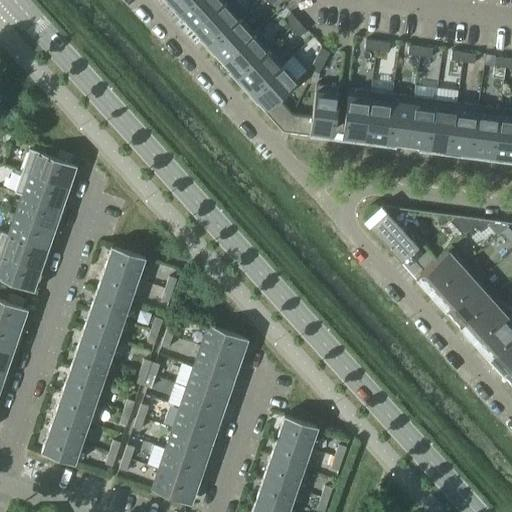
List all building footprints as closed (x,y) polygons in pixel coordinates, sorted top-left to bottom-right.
[(166,0),(178,12),(182,9),(191,0),(166,0)] [(182,21),(191,30),(224,0),(224,1),(224,0),(191,0),(182,9),(178,12),(184,19),(182,21)] [(201,38),(207,45),(211,41),(238,16),(224,1),(224,0),(191,30),(199,40),(201,38)] [(282,19),(290,28),(297,22),(289,13),(282,19)] [(211,53),(220,62),(253,33),(252,32),(238,16),(211,41),(207,45),(213,52),(211,53)] [(297,22),(290,28),(298,37),(305,30),(297,22)] [(230,70),(236,77),(240,74),(267,49),(268,49),(272,45),(257,28),(252,32),(253,33),(220,62),(228,72),(230,70)] [(363,49),(375,51),(377,41),(365,39),(363,49)] [(377,41),(375,51),(387,52),(388,42),(377,41)] [(407,55),(418,56),(420,46),(408,45),(407,55)] [(420,46),(418,56),(430,58),(432,48),(420,46)] [(320,48),(315,58),(323,63),(329,52),(320,48)] [(236,77),(250,93),(254,90),(282,65),(268,49),(267,49),(240,74),(236,77)] [(450,60),(461,62),(463,52),(451,51),(450,60)] [(463,52),(461,62),(473,64),(475,54),(463,52)] [(284,63),(298,77),(307,68),(294,54),(284,63)] [(492,66),(504,68),(506,58),(494,56),(492,66)] [(323,63),(315,58),(309,69),(318,73),(323,63)] [(255,101),(282,131),(291,113),(278,99),(297,82),(282,65),(254,90),(250,93),(256,100),(255,101)] [(291,113),(282,131),(310,135),(310,133),(332,136),(333,131),(339,87),(315,84),(311,116),(291,113)] [(341,137),(363,140),(364,135),(369,98),(370,91),(369,91),(347,88),(341,132),(341,137)] [(393,146),(406,148),(413,97),(390,94),(389,101),(390,101),(385,138),(385,143),(394,144),(393,146)] [(419,147),(428,149),(429,143),(434,100),(413,97),(406,148),(419,150),(419,147)] [(363,140),(385,143),(385,138),(390,101),(389,101),(369,98),(364,135),(363,140)] [(428,149),(449,151),(450,146),(456,102),(434,100),(429,143),(428,149)] [(449,151),(471,154),(471,149),(476,112),(477,112),(478,105),(477,105),(456,102),(450,146),(449,151)] [(492,157),(511,159),(511,109),(498,108),(497,115),(498,115),(493,152),(492,157)] [(471,154),(492,157),(493,152),(498,115),(497,115),(477,112),(476,112),(471,149),(471,154)] [(29,149),(21,171),(63,186),(64,182),(69,184),(76,165),(71,163),(73,156),(58,150),(56,158),(53,157),(29,149)] [(21,171),(14,192),(56,206),(57,203),(62,205),(67,192),(70,193),(72,185),(69,184),(64,182),(63,186),(21,171)] [(24,196),(17,216),(49,226),(50,223),(55,225),(60,213),(63,214),(65,206),(62,205),(57,203),(56,206),(14,192),(14,193),(24,196)] [(385,210),(384,211),(368,225),(367,226),(400,262),(417,247),(385,210)] [(474,225),(481,218),(453,215),(452,215),(448,219),(463,235),(474,225)] [(0,232),(42,247),(43,244),(48,245),(53,233),(56,234),(58,226),(55,225),(50,223),(49,226),(17,216),(10,235),(0,232)] [(492,220),(481,218),(474,225),(480,231),(491,221),(492,220)] [(500,232),(510,243),(511,240),(511,232),(506,226),(500,232)] [(0,232),(0,255),(35,267),(36,264),(41,266),(46,254),(49,255),(51,246),(48,245),(43,244),(42,247),(0,232)] [(419,275),(434,291),(467,262),(452,245),(419,275)] [(104,264),(103,266),(137,278),(145,257),(110,246),(108,251),(104,264)] [(35,267),(0,255),(0,279),(28,289),(33,291),(39,274),(42,275),(44,267),(41,266),(36,264),(35,267)] [(445,309),(445,310),(448,307),(481,278),(467,262),(434,291),(448,307),(445,309)] [(97,284),(96,287),(130,299),(137,278),(103,266),(101,272),(97,284)] [(168,276),(164,288),(172,290),(176,279),(168,276)] [(445,310),(460,326),(463,323),(496,294),(481,278),(448,307),(445,310)] [(90,304),(89,307),(123,319),(130,299),(96,287),(94,292),(90,304)] [(172,290),(164,288),(160,299),(168,302),(172,290)] [(0,299),(0,322),(14,328),(16,325),(21,326),(27,308),(22,307),(24,299),(9,294),(7,301),(0,299)] [(463,324),(477,339),(510,310),(496,294),(463,323),(460,326),(460,327),(463,324)] [(83,325),(82,328),(116,340),(123,319),(89,307),(87,313),(83,325)] [(477,339),(492,356),(511,337),(511,312),(510,310),(477,339)] [(154,317),(150,329),(158,331),(162,320),(154,317)] [(0,322),(0,345),(8,348),(9,345),(14,347),(18,335),(21,336),(24,328),(21,326),(16,325),(14,328),(0,322)] [(168,322),(164,333),(172,336),(175,325),(168,322)] [(204,331),(200,345),(235,357),(240,359),(247,338),(242,336),(206,324),(207,324),(204,331)] [(76,345),(75,349),(109,360),(116,340),(82,328),(80,333),(76,345)] [(158,331),(150,329),(146,340),(154,343),(158,331)] [(172,336),(164,333),(160,345),(168,347),(172,336)] [(503,374),(506,372),(511,366),(511,337),(492,356),(506,371),(503,374)] [(0,368),(1,369),(2,366),(7,367),(11,355),(14,356),(17,348),(14,347),(9,345),(8,348),(0,345),(0,368)] [(200,345),(192,365),(228,378),(233,379),(240,359),(235,357),(200,345)] [(69,366),(68,369),(102,381),(109,360),(75,349),(73,354),(69,366)] [(129,355),(126,363),(137,367),(140,359),(129,355)] [(143,359),(139,371),(146,373),(150,362),(148,361),(143,359)] [(151,362),(147,373),(155,376),(159,365),(154,363),(151,362)] [(192,365),(185,386),(221,398),(226,400),(233,379),(228,378),(192,365)] [(0,368),(0,387),(4,376),(7,377),(10,368),(7,367),(2,366),(1,369),(0,368)] [(503,374),(511,384),(511,366),(506,372),(503,374)] [(62,386),(61,390),(95,402),(102,381),(68,369),(66,374),(62,386)] [(146,373),(139,371),(135,382),(140,384),(143,385),(146,373)] [(155,376),(147,373),(143,385),(146,386),(151,387),(155,376)] [(185,386),(178,407),(214,419),(219,421),(226,400),(221,398),(185,386)] [(55,407),(54,411),(88,422),(95,402),(61,390),(59,395),(55,407)] [(126,399),(122,410),(130,413),(134,402),(126,399)] [(140,404),(136,415),(144,418),(148,406),(140,404)] [(178,407),(171,427),(207,440),(212,441),(219,421),(214,419),(178,407)] [(130,413),(122,410),(118,422),(126,425),(130,413)] [(48,427),(47,431),(81,443),(88,422),(54,411),(52,415),(48,427)] [(144,418),(136,415),(132,427),(140,429),(144,418)] [(283,415),(276,436),(310,447),(315,434),(317,427),(283,415)] [(171,427),(164,448),(200,460),(205,462),(212,441),(207,440),(171,427)] [(81,443),(47,431),(45,435),(44,440),(40,452),(74,463),(81,443)] [(276,436),(269,456),(303,468),(310,447),(276,436)] [(112,440),(108,451),(116,454),(120,443),(112,440)] [(126,445),(122,456),(130,459),(134,447),(126,445)] [(338,445),(334,456),(341,458),(345,447),(338,445)] [(164,448),(157,469),(193,481),(198,483),(205,462),(200,460),(164,448)] [(116,454),(108,451),(104,463),(112,465),(116,454)] [(130,459),(122,456),(118,468),(126,470),(130,459)] [(269,456),(262,477),(296,489),(303,468),(269,456)] [(341,458),(334,456),(330,467),(337,470),(341,458)] [(193,481),(157,469),(152,485),(150,489),(149,489),(185,502),(191,503),(198,483),(193,481)] [(262,477),(254,498),(289,509),(296,489),(262,477)] [(324,486),(320,497),(327,500),(331,488),(324,486)] [(327,500),(320,497),(316,508),(323,511),(327,500)] [(254,498),(249,511),(287,511),(289,509),(254,498)]
